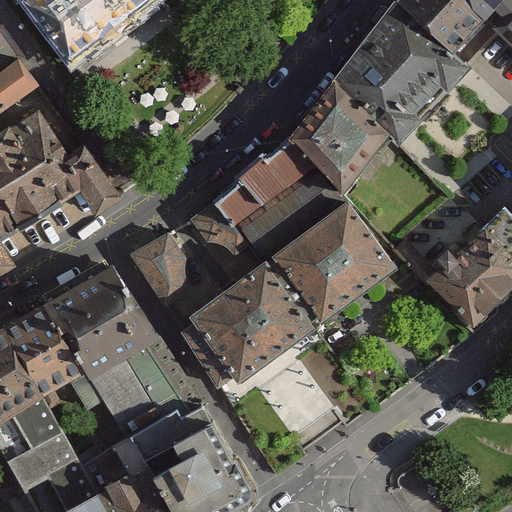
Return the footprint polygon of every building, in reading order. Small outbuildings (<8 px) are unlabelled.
[(26,0),(73,62),(152,0),(26,0)] [(398,0),(398,1),(466,64),(473,57),(459,43),(494,6),(503,16),(494,26),(511,42),(511,4),(507,0),(398,0)] [(398,141),(468,66),(466,64),(398,1),(335,82),(389,132),(398,141)] [(0,66),(0,109),(36,83),(38,81),(18,53),(0,66)] [(389,132),(335,82),(292,137),(342,192),(389,132)] [(0,266),(15,256),(0,232),(41,208),(81,185),(95,212),(123,191),(83,137),(80,139),(70,146),(39,98),(12,118),(8,113),(0,118),(0,266)] [(342,192),(292,137),(216,202),(247,245),(248,244),(262,263),(265,261),(349,199),(342,192)] [(378,233),(349,199),(265,261),(309,320),(318,314),(321,318),(395,264),(394,260),(401,257),(378,233)] [(216,202),(193,218),(208,240),(212,240),(217,240),(221,242),(225,243),(230,247),(233,250),(235,253),(247,245),(216,202)] [(511,218),(498,206),(418,276),(467,326),(511,283),(511,218)] [(168,227),(131,248),(166,300),(175,296),(189,286),(182,272),(193,264),(168,227)] [(312,324),(309,320),(265,261),(262,263),(192,314),(196,321),(184,330),(218,384),(234,372),(238,378),(312,324)] [(201,402),(113,265),(45,304),(128,434),(176,406),(181,414),(201,402)] [(128,434),(45,304),(5,327),(50,405),(60,399),(52,386),(71,375),(108,435),(78,454),(84,463),(128,434)] [(0,448),(36,511),(110,511),(84,463),(78,454),(50,405),(5,327),(0,329),(0,448)] [(156,474),(176,511),(222,511),(249,498),(251,496),(252,493),(253,490),(253,487),(252,484),(236,455),(233,456),(213,419),(211,421),(201,402),(181,414),(176,406),(131,432),(156,474)] [(84,463),(110,511),(176,511),(156,474),(131,432),(128,434),(84,463)]
